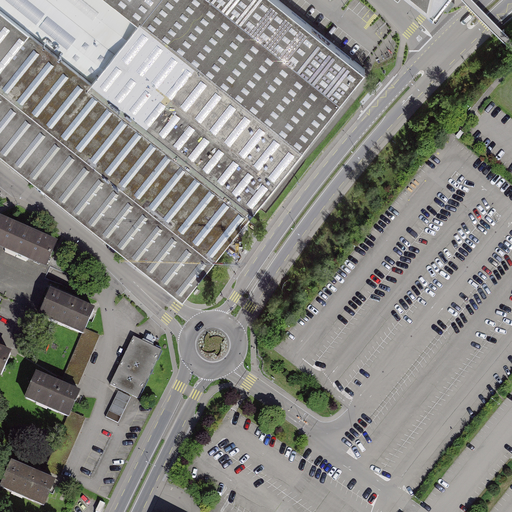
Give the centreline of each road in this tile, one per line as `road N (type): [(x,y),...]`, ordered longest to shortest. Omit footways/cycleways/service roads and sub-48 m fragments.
road 1 (secondary): [(237,339),(302,231),(452,56),(511,0)]
road 2 (secondary): [(485,0),(344,148),(215,318)]
road 3 (residential): [(191,329),(0,171)]
road 4 (secondary): [(190,356),(118,511)]
road 5 (secondary): [(138,511),(196,394),(217,369)]
